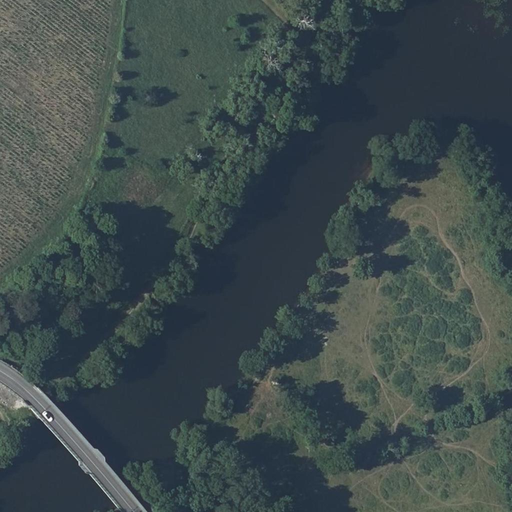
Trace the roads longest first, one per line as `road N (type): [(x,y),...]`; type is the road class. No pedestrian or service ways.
road 1 (track): [(0,265),(51,231),(92,140),(115,0)]
road 2 (secondary): [(0,371),(29,393),(132,511)]
